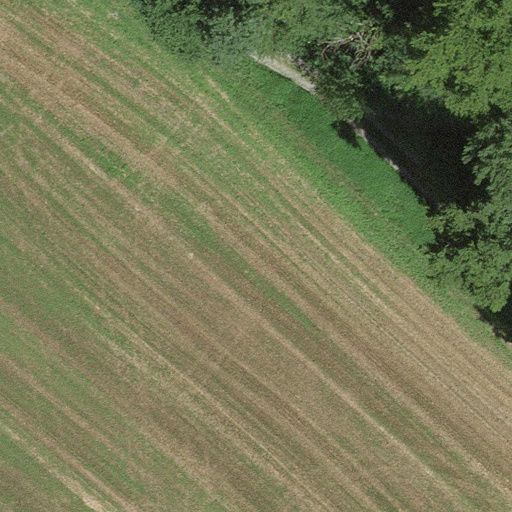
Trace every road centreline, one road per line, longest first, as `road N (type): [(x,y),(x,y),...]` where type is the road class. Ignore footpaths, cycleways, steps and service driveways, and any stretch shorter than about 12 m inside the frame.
road 1 (track): [(163,0),(359,114),(511,128)]
road 2 (track): [(359,114),(511,252)]
